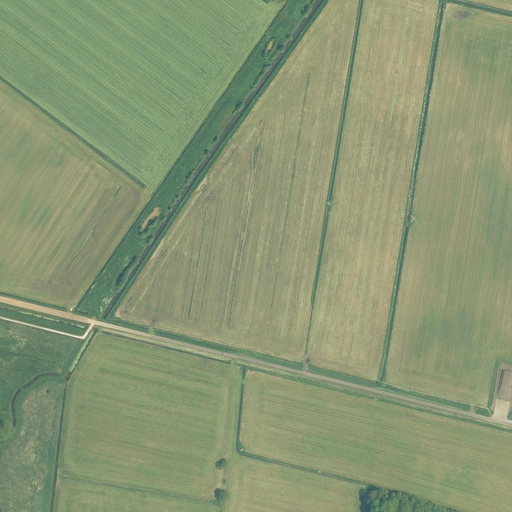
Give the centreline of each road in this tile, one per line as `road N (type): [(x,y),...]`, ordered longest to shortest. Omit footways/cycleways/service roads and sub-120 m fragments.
road 1 (unclassified): [(511,425),(93,321)]
road 2 (track): [(327,0),(103,323)]
